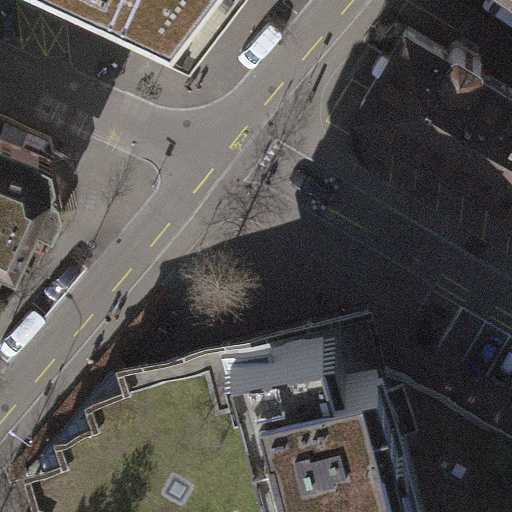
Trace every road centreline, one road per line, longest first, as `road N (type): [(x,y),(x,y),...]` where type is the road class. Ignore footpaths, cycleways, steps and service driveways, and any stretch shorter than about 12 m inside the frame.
road 1 (residential): [(511,300),(316,183),(213,148)]
road 2 (residential): [(213,148),(0,400)]
road 3 (residential): [(213,148),(126,126),(0,69)]
road 4 (residential): [(334,0),(213,148)]
